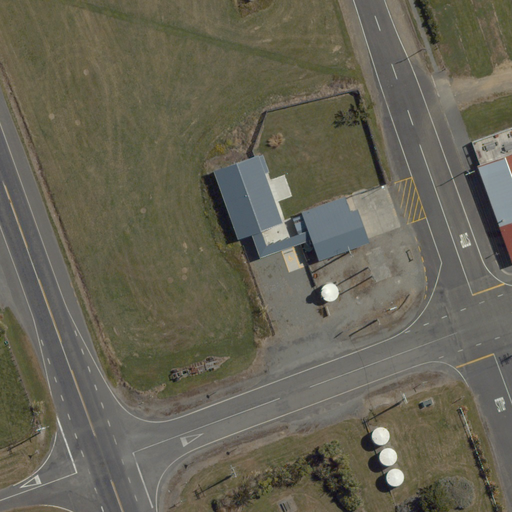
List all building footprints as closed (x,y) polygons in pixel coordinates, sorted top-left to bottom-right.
[(511,149),(462,167),(497,265),(511,260),(511,149)] [(250,155),(202,172),(226,238),(273,221),(250,155)] [(345,197),(297,214),(311,254),(360,237),(345,197)] [(336,277),(316,281),(320,300),(339,296),(336,277)] [(365,429),(371,447),(391,441),(385,422),(365,429)] [(374,450),(381,465),(398,458),(392,442),(374,450)] [(382,471),(387,489),(406,483),(400,465),(382,471)]
